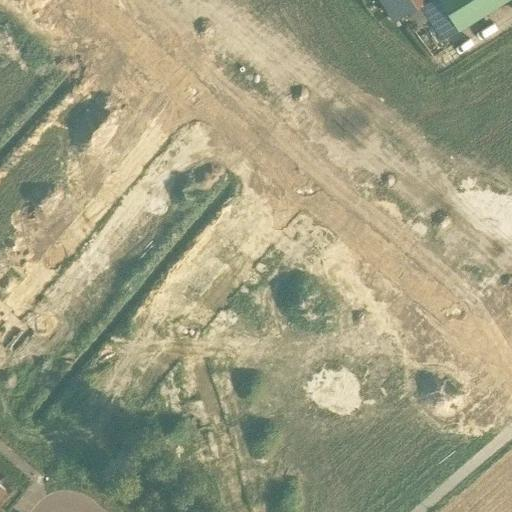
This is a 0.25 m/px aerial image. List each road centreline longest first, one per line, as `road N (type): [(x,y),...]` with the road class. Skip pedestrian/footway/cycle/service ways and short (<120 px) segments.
road 1 (residential): [(195,93),(4,323)]
road 2 (residential): [(307,193),(511,369)]
road 3 (residential): [(187,340),(42,510)]
road 4 (residential): [(307,193),(187,340)]
road 5 (residential): [(187,340),(240,511)]
road 6 (residential): [(195,93),(307,193)]
road 7 (residential): [(84,0),(195,93)]
